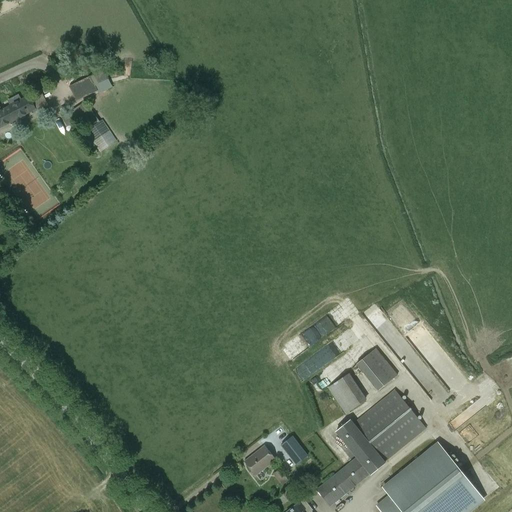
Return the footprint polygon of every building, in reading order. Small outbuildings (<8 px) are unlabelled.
[(94,83),(73,94),(77,101),(97,90),(94,83)] [(39,91),(27,98),(0,112),(0,127),(33,109),(35,111),(47,105),(39,91)] [(86,130),(100,121),(86,100),(71,109),(86,130)] [(63,118),(67,125),(75,121),(70,113),(63,118)] [(91,133),(98,152),(111,147),(104,128),(91,133)] [(113,142),(117,139),(110,131),(106,135),(113,142)] [(23,147),(0,160),(0,163),(16,191),(19,189),(36,218),(58,205),(23,147)] [(358,365),(380,391),(398,375),(377,349),(358,365)] [(345,414),(367,399),(349,373),(328,388),(345,414)] [(386,463),(385,462),(426,428),(395,389),(354,423),(351,419),(335,432),(356,457),(316,490),(330,506),(370,475),(386,463)] [(307,455),(292,437),(281,445),(296,464),(307,455)] [(471,511),(485,500),(440,446),(436,442),(382,488),(389,496),(377,506),(381,511),(471,511)] [(265,447),(246,462),(256,475),(275,460),(265,447)] [(279,480),(284,485),(289,481),(285,476),(279,480)] [(311,511),(312,510),(304,500),(300,504),(299,503),(287,511),(311,511)]
